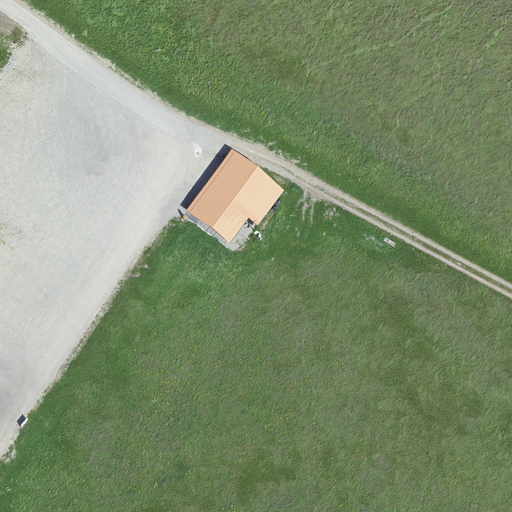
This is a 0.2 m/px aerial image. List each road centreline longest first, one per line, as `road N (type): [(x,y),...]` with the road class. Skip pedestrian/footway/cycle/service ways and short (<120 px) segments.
road 1 (track): [(0,443),(205,136)]
road 2 (track): [(511,294),(205,136)]
